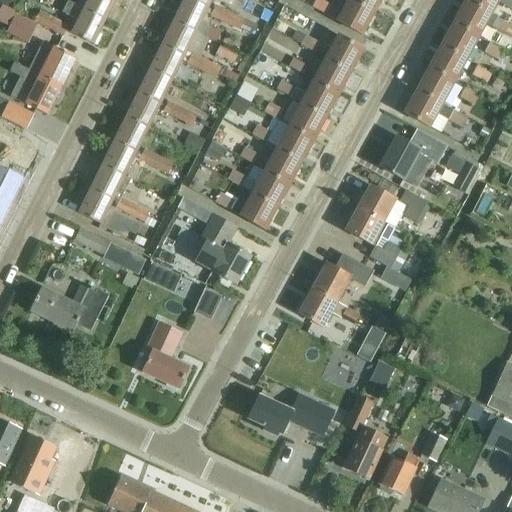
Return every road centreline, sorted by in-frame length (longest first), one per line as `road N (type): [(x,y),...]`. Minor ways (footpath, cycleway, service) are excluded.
road 1 (residential): [(176,454),(423,0)]
road 2 (residential): [(0,284),(143,0)]
road 3 (residential): [(176,454),(0,371)]
road 4 (residential): [(300,511),(176,454)]
